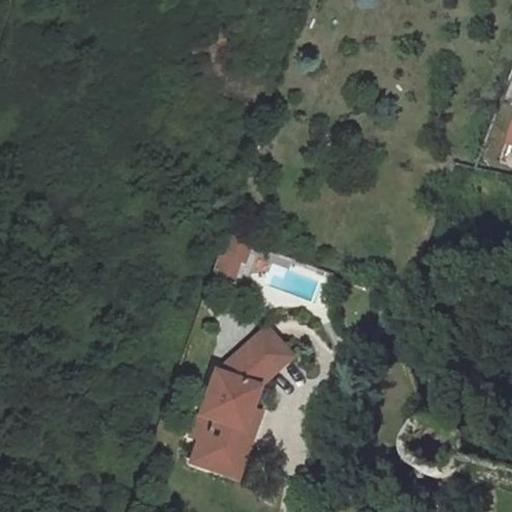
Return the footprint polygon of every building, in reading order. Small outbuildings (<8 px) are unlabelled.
[(250,244),(225,234),(218,255),(237,261),(242,263),(250,244)] [(237,261),(218,255),(211,273),(231,280),(237,261)] [(289,358),(264,329),(224,365),(231,374),(230,380),(214,374),(211,373),(196,416),(204,419),(197,440),(189,462),(217,473),(225,451),(236,455),(244,432),(239,431),(247,410),(255,388),(289,358)] [(224,365),(214,374),(230,380),(231,374),(224,365)] [(257,414),(247,410),(239,431),(244,432),(236,455),(225,451),(217,473),(234,479),(257,414)] [(196,416),(188,437),(197,440),(204,419),(196,416)]
